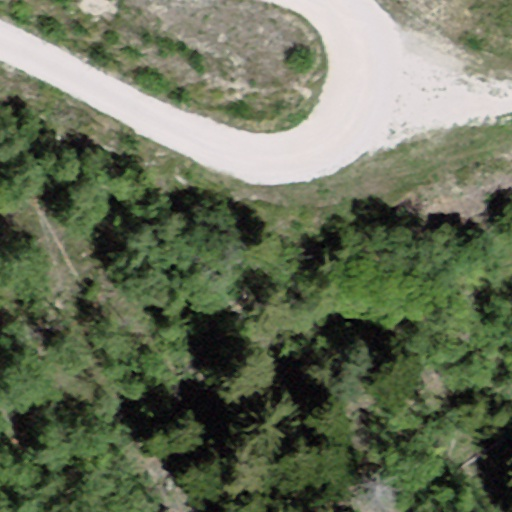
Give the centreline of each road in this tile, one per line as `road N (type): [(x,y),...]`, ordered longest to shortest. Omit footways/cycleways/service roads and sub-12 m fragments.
road 1 (track): [(384,131),(257,160),(180,143),(0,60)]
road 2 (track): [(384,131),(361,44),(323,0)]
road 3 (track): [(511,92),(471,94),(384,131)]
